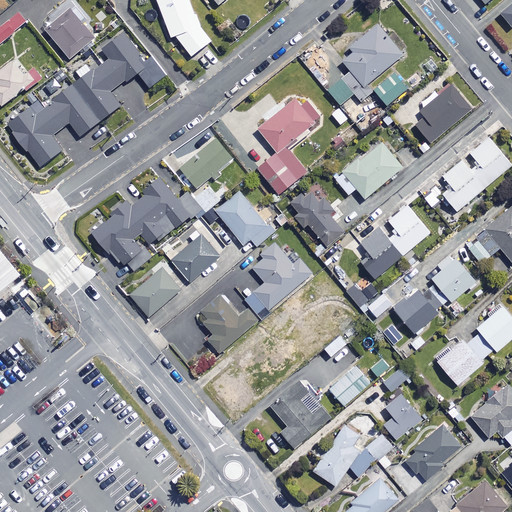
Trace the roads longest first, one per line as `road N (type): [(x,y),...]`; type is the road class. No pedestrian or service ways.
road 1 (residential): [(325,0),(27,223)]
road 2 (residential): [(27,223),(195,425)]
road 3 (residential): [(432,0),(511,95)]
